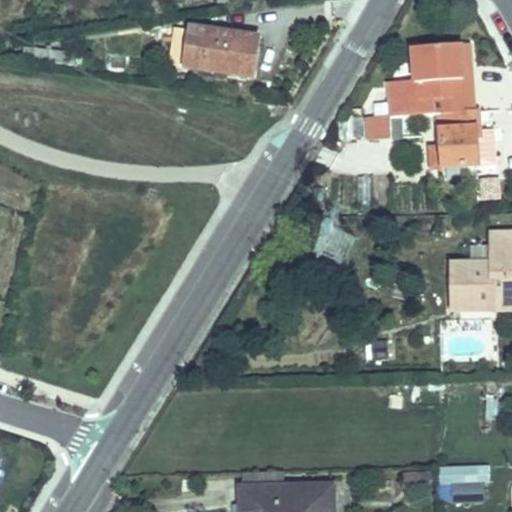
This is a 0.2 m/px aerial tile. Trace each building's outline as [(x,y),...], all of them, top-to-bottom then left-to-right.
[(189,38),(183,74),(247,84),(252,47),(189,38)] [(388,83),(388,114),(403,114),(439,114),(471,114),(472,97),(463,97),(464,45),(417,45),(415,83),(388,83)] [(403,114),(388,114),(385,132),(400,134),(403,114)] [(479,114),(471,114),(439,114),(438,168),(476,168),(479,114)] [(321,268),(354,265),(351,233),(318,236),(321,268)] [(447,310),(490,311),(490,298),(511,297),(511,236),(487,236),(485,265),(448,265),(447,310)] [(511,297),(490,298),(490,311),(511,310),(511,297)] [(486,465),(434,466),(434,483),(450,483),(451,501),(481,501),(480,483),(486,483),(486,465)] [(231,488),(231,511),(325,511),(324,485),(231,488)]
